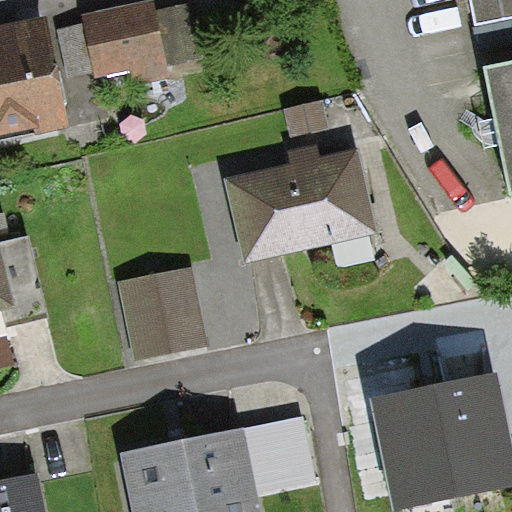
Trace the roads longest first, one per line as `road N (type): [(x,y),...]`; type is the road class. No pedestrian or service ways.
road 1 (residential): [(311,353),(0,415)]
road 2 (residential): [(511,315),(311,353)]
road 3 (residential): [(311,353),(337,511)]
